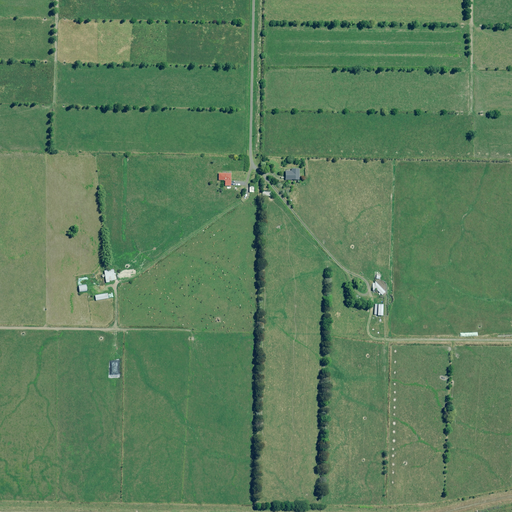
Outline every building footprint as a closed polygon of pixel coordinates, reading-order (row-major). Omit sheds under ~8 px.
[(299,180),(299,169),(291,169),(291,171),(285,171),(285,180),(299,180)] [(225,181),(225,186),(231,186),(231,173),(218,173),(218,180),(224,180),(223,181),(225,181)] [(115,280),(113,270),(104,271),(106,283),(109,282),(109,281),(115,280)] [(376,281),(375,282),(375,283),(372,283),(372,289),(372,290),(375,290),(375,288),(382,295),(385,292),(376,281)] [(375,304),(374,314),(376,314),(377,307),(378,307),(378,315),(383,316),(383,305),(375,304)]
